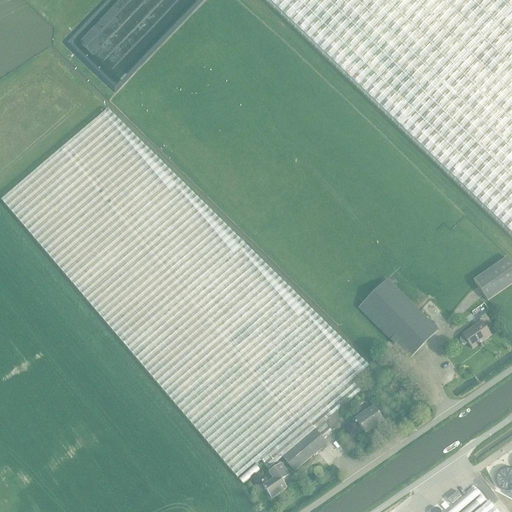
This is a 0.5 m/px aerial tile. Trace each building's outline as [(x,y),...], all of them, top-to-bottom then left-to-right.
[(511,0),(265,0),(511,236),(511,0)] [(383,222),(383,219),(382,217),(381,215),(379,213),(377,211),(375,210),(372,210),(370,210),(366,210),(364,212),(362,214),(360,217),(359,219),(359,222),(359,225),(360,227),(362,230),(364,232),(366,233),(369,234),(371,234),(373,234),(375,233),(378,232),(380,230),(381,229),(382,227),(383,224),(383,222)] [(405,242),(405,240),(404,238),(402,234),(398,232),(396,231),(394,231),(392,231),(390,232),(386,234),(384,237),(383,240),(383,242),(383,244),(384,246),(386,249),(389,252),(393,253),(397,252),(398,252),(402,250),(404,246),(405,242)] [(511,265),(507,258),(473,281),(476,284),(488,301),(511,283),(511,265)] [(358,308),(409,359),(437,331),(387,280),(358,308)] [(460,338),(459,341),(461,345),(465,345),(468,343),(472,349),(491,336),(487,330),(493,326),(485,314),(478,319),(480,322),(462,335),(463,336),(460,338)] [(394,368),(389,374),(393,377),(398,372),(394,368)] [(375,427),(383,422),(373,407),(355,420),(364,433),(375,426),(375,427)] [(283,480),(288,476),(281,465),(268,474),(272,478),(273,479),(273,483),(270,482),(263,488),(271,500),(286,489),(282,484),(283,480)] [(448,500),(452,505),(461,496),(457,492),(448,500)] [(496,511),(488,502),(477,511),(496,511)]
